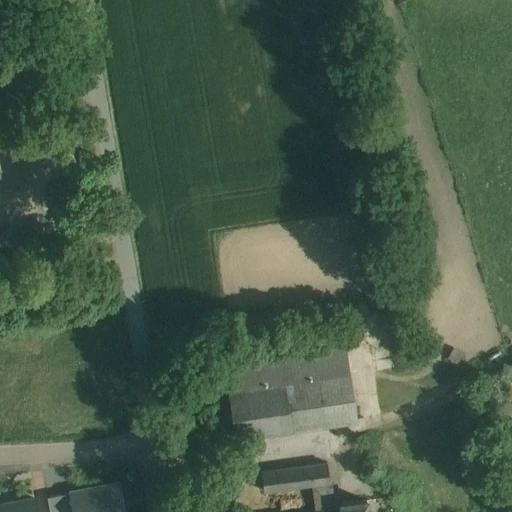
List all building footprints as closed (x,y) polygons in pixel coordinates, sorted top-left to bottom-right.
[(102,272),(0,289),(0,298),(104,281),(102,272)] [(343,336),(223,355),(228,391),(285,383),(332,376),(348,373),(343,336)] [(454,349),(448,359),(457,364),(463,354),(454,349)] [(348,373),(332,376),(339,422),(355,419),(348,373)] [(332,376),(285,383),(292,429),(339,422),(332,376)] [(285,383),(228,391),(235,437),(292,429),(285,383)] [(511,400),(496,406),(508,444),(511,442),(511,400)] [(328,461),(263,470),(266,490),(314,483),(324,482),(331,481),(328,461)] [(331,481),(324,482),(327,509),(335,508),(331,481)] [(324,482),(314,483),(318,510),(327,509),(324,482)] [(123,511),(118,483),(71,491),(75,511),(123,511)] [(38,511),(36,498),(0,505),(0,511),(38,511)] [(318,510),(301,511),(369,511),(367,498),(341,502),(342,507),(335,508),(327,509),(318,510)]
